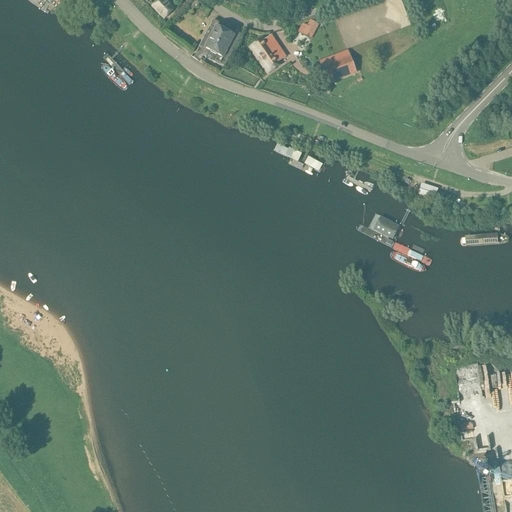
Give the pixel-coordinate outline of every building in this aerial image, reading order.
[(158,0),(152,6),(164,19),(174,9),(168,3),(170,0),(158,0)] [(415,0),(420,13),(430,9),(427,0),(415,0)] [(427,30),(437,25),(429,10),(419,15),(427,30)] [(197,51),(225,66),(241,35),(213,20),(197,51)] [(309,20),(304,30),(312,34),(317,24),(309,20)] [(267,40),(265,37),(249,48),(267,73),(282,63),(280,60),(286,57),(271,37),(267,40)] [(347,50),(318,61),(328,86),(356,75),(347,50)] [(325,162),(278,140),(272,153),(319,175),(325,162)] [(419,236),(367,211),(357,232),(410,256),(419,236)] [(506,234),(460,236),(460,247),(507,245),(506,234)] [(460,402),(483,398),(477,364),(453,368),(460,402)]
